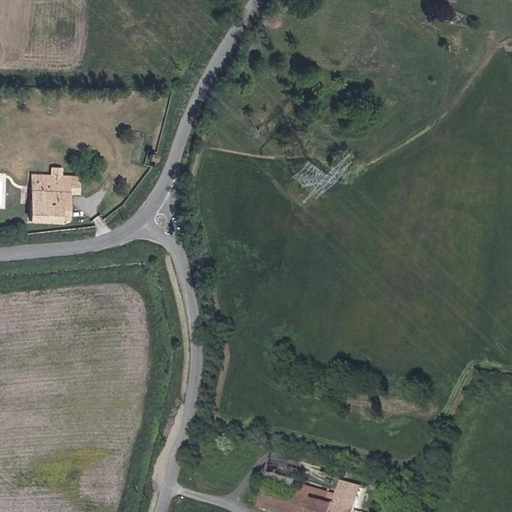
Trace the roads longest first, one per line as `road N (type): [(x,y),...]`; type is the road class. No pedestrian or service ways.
road 1 (tertiary): [(161,511),(197,373),(178,249)]
road 2 (tertiary): [(160,195),(195,104),(259,0)]
road 3 (tertiary): [(0,254),(77,247),(135,225)]
